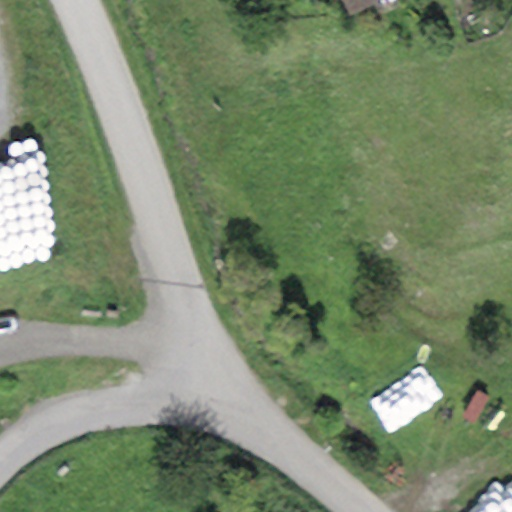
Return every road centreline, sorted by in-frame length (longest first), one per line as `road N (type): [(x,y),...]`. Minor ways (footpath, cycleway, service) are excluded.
road 1 (residential): [(222,396),(70,0)]
road 2 (residential): [(222,396),(170,396),(67,423),(24,444),(0,467)]
road 3 (residential): [(361,511),(222,396)]
